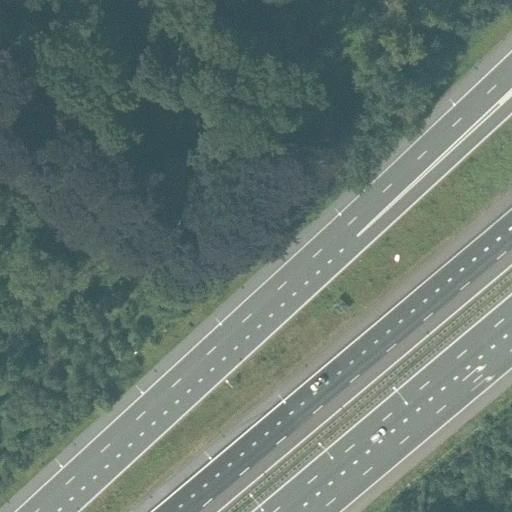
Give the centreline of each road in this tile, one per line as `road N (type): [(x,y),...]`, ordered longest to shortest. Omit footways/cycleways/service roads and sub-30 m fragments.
road 1 (motorway): [(511,244),(193,511)]
road 2 (trunk): [(351,235),(45,511)]
road 3 (motorway): [(295,511),(511,330)]
road 4 (trunk): [(511,75),(351,235)]
road 5 (motorway): [(511,99),(351,235)]
